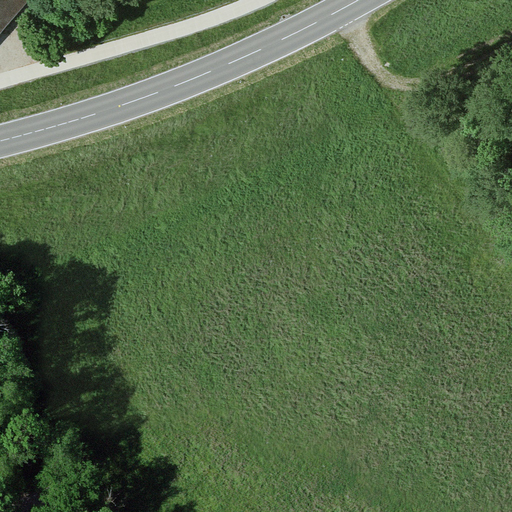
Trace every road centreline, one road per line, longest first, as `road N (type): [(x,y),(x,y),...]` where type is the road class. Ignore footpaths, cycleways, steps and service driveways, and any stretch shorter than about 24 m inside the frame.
road 1 (secondary): [(358,0),(174,85),(0,140)]
road 2 (track): [(264,0),(0,77)]
road 3 (track): [(346,7),(398,92),(511,42)]
